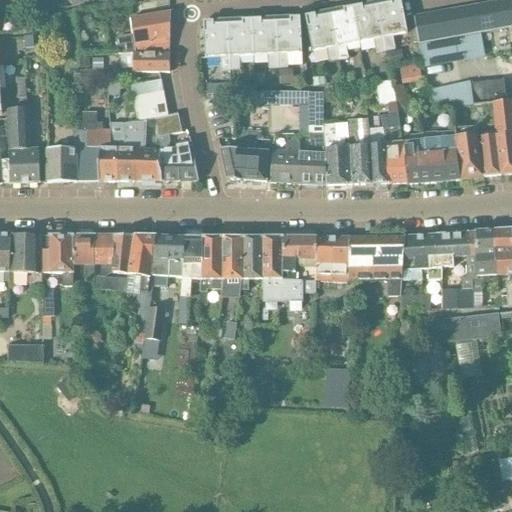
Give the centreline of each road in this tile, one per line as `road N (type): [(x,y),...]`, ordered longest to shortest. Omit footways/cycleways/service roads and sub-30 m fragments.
road 1 (residential): [(220,212),(349,214),(511,202)]
road 2 (residential): [(0,217),(220,212)]
road 3 (residential): [(220,212),(186,82),(184,16)]
